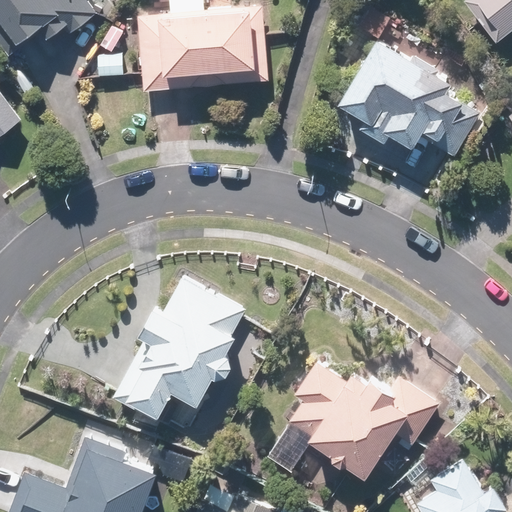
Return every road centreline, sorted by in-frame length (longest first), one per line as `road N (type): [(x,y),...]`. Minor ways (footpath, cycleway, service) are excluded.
road 1 (residential): [(0,297),(38,249),(106,210),(197,188),(294,199),(460,281),(511,330)]
road 2 (unknown): [(294,199),(310,52),(326,0)]
